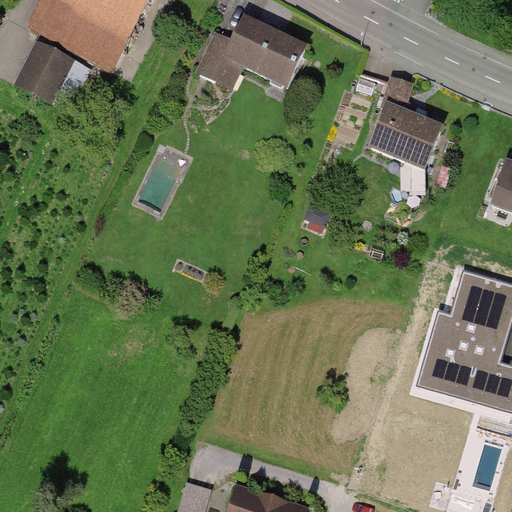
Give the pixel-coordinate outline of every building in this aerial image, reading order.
[(156,0),(51,0),(33,34),(115,77),(156,0)] [(306,54),(244,24),(233,46),(218,39),(200,77),(230,91),(241,68),(289,90),(306,54)] [(40,43),(18,90),(60,110),(82,62),(40,43)] [(439,137),(380,116),(366,155),(424,176),(439,137)] [(511,170),(502,166),(485,211),(511,221),(511,170)] [(299,511),(238,490),(229,511),(299,511)]
